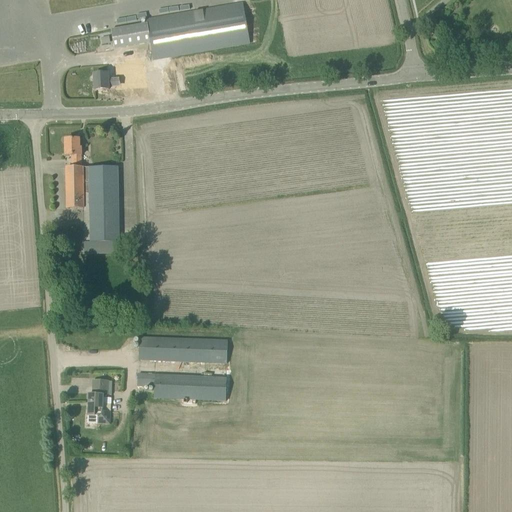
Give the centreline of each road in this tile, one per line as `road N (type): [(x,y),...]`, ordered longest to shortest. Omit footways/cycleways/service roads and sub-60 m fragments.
road 1 (unclassified): [(64,511),(35,117)]
road 2 (unclassified): [(35,117),(418,79)]
